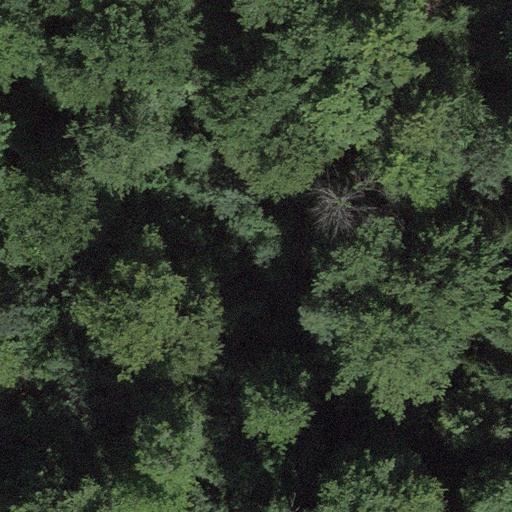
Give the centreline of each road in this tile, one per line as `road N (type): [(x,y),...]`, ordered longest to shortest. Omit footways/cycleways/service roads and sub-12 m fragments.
road 1 (track): [(297,511),(308,470),(293,320),(226,164)]
road 2 (track): [(286,0),(0,156)]
